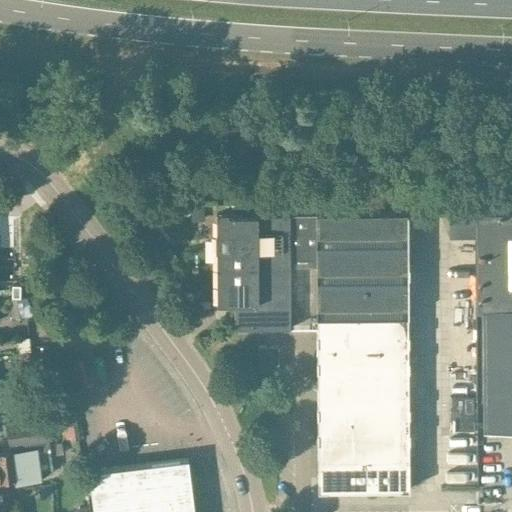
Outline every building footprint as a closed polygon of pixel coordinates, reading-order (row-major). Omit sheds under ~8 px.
[(476,236),(476,212),(449,213),(449,237),(476,236)] [(511,212),(476,213),(477,401),(485,401),(486,431),(511,430),(511,212)] [(317,252),(317,213),(291,213),(291,266),(317,265),(317,252)] [(410,488),(408,331),(408,213),(317,213),(317,252),(317,265),(319,489),(410,488)] [(289,327),(289,270),(289,214),(217,214),(217,301),(235,301),(236,327),(289,327)] [(279,370),(279,345),(259,345),(259,370),(279,370)] [(449,429),(474,429),(474,395),(449,395),(449,429)] [(48,442),(43,418),(4,426),(8,450),(48,442)] [(60,444),(49,446),(51,456),(63,453),(60,444)] [(39,479),(34,450),(27,451),(27,448),(0,452),(0,482),(14,481),(14,483),(39,479)] [(194,511),(188,458),(88,471),(93,511),(194,511)]
